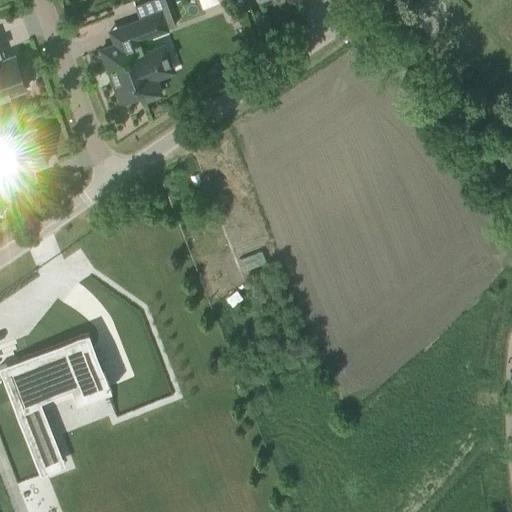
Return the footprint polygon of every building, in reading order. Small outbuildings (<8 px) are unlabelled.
[(139,19),(133,21),(139,39),(166,28),(165,27),(174,24),(165,0),(146,0),(133,5),(139,19)] [(440,0),(426,0),(412,13),(429,31),(451,11),(440,0)] [(100,49),(119,101),(139,94),(141,100),(160,93),(153,74),(160,71),(153,52),(141,57),(135,39),(117,45),(116,43),(100,49)] [(0,96),(25,88),(24,85),(28,83),(23,71),(19,72),(13,54),(3,58),(0,49),(0,96)] [(43,150),(41,146),(46,142),(42,131),(36,131),(34,127),(9,137),(8,133),(0,136),(0,155),(3,164),(0,165),(0,183),(9,180),(12,186),(34,177),(31,168),(47,162),(46,159),(47,159),(46,158),(44,158),(42,152),(44,151),(43,150)] [(5,363),(0,365),(0,371),(39,473),(41,473),(41,472),(61,464),(37,403),(71,390),(76,403),(108,391),(86,335),(6,366),(5,363)]
